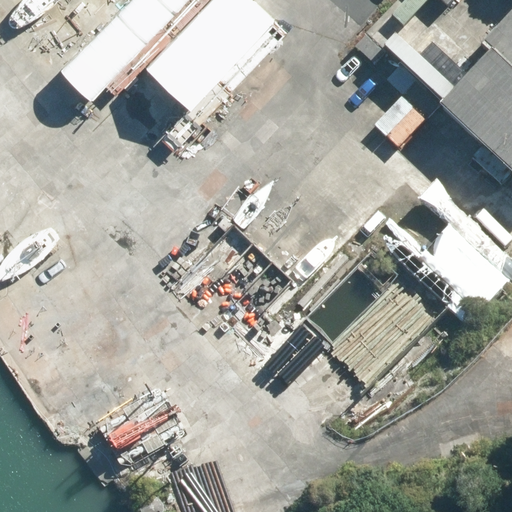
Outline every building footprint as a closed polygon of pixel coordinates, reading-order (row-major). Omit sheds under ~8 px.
[(430,0),(444,12),(455,0),(430,0)] [(511,14),(482,46),(491,55),(434,115),(511,189),(511,14)] [(430,27),(401,59),(428,84),(457,52),(430,27)] [(373,69),(387,54),(369,37),(364,33),(350,47),(373,69)] [(437,111),(441,107),(407,74),(400,67),(385,82),(426,122),(437,111)] [(511,204),(463,157),(433,188),(458,212),(460,214),(511,263),(511,204)] [(468,331),(511,285),(511,263),(460,214),(458,212),(444,227),(423,207),(383,249),(468,331)]
